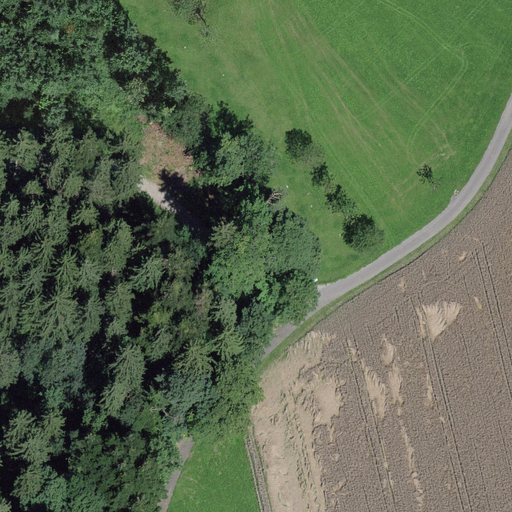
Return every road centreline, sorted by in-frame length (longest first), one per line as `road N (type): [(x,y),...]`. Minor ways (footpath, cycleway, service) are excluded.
road 1 (track): [(160,511),(186,448),(231,379),(324,297),(428,234),(466,200),(511,112)]
road 2 (track): [(0,167),(80,167),(122,177),(158,192),(265,281),(324,297)]
